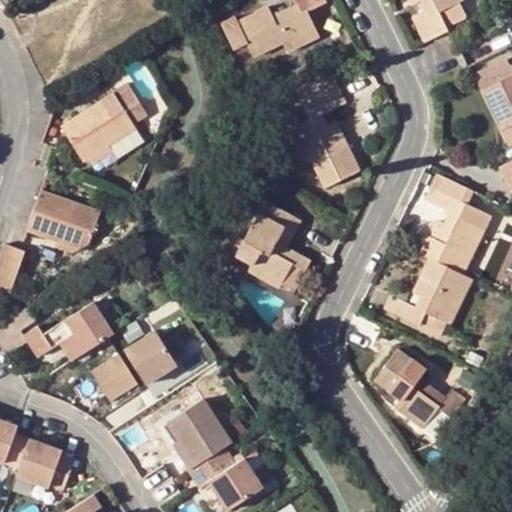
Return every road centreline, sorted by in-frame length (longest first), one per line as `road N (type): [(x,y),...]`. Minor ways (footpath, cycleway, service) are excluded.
road 1 (residential): [(365,0),(410,95),(415,126),(322,341),(324,373),(420,511)]
road 2 (residential): [(0,392),(82,436),(143,511)]
road 3 (residential): [(0,41),(18,90),(20,148),(0,197)]
road 4 (tertiary): [(511,389),(451,511)]
